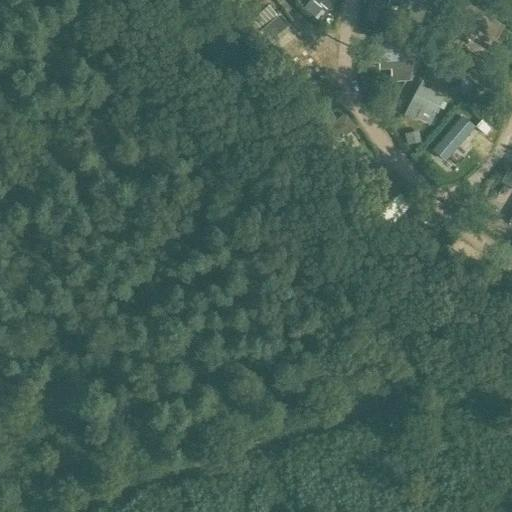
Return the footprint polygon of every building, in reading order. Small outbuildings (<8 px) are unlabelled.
[(312,2),(305,10),(320,23),(327,15),(335,6),(328,0),(316,0),(314,4),(312,2)] [(389,0),(388,6),(410,11),(406,26),(421,29),(427,0),(389,0)] [(460,0),(444,26),(471,43),(487,18),(460,0)] [(229,1),(221,7),(229,19),(237,13),(229,1)] [(258,34),(246,45),(256,57),(289,27),(279,15),(258,34)] [(301,40),(266,69),(276,81),(311,52),(301,40)] [(411,43),(368,46),(370,66),(379,65),(380,70),(391,69),(392,82),(406,81),(411,62),(413,62),(411,43)] [(453,70),(444,72),(446,83),(455,81),(453,70)] [(471,75),(459,76),(461,91),(473,89),(471,75)] [(419,86),(409,105),(420,110),(415,120),(429,127),(443,98),(419,86)] [(483,109),(480,119),(491,122),(494,112),(483,109)] [(345,115),(307,142),(318,157),(356,129),(345,115)] [(463,117),(433,151),(445,162),(475,127),(463,117)] [(483,121),(477,128),(486,136),(492,130),(483,121)] [(418,134),(406,136),(408,146),(420,143),(418,134)] [(511,172),(508,170),(500,183),(511,190),(511,217),(508,223),(511,225),(511,172)] [(392,176),(363,206),(377,219),(405,189),(392,176)] [(427,249),(415,257),(420,265),(432,256),(427,249)]
